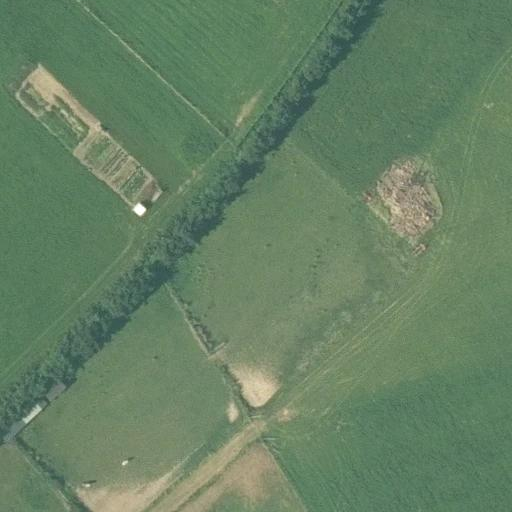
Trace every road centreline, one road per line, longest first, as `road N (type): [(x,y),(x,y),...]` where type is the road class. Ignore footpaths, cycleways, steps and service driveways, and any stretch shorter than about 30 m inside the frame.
road 1 (track): [(0,383),(182,203)]
road 2 (track): [(179,511),(250,453),(276,462),(308,511)]
